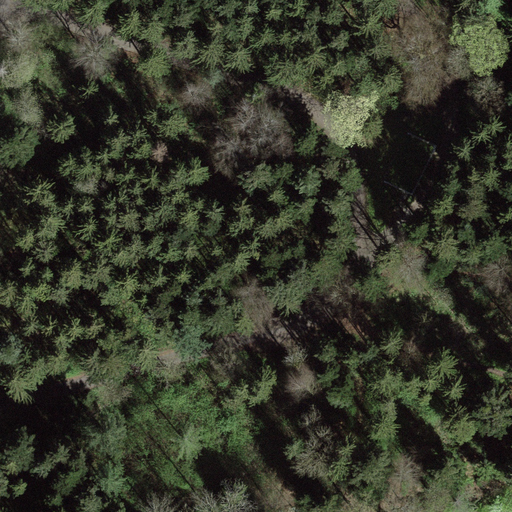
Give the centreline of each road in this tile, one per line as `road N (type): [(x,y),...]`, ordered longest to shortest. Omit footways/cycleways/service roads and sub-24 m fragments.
road 1 (track): [(0,20),(28,12),(211,57),(294,88),(341,130),(361,210),(354,256)]
road 2 (track): [(354,256),(317,300),(275,325),(0,421)]
road 3 (track): [(354,256),(382,249),(426,204),(451,135),(441,67),(407,0)]
